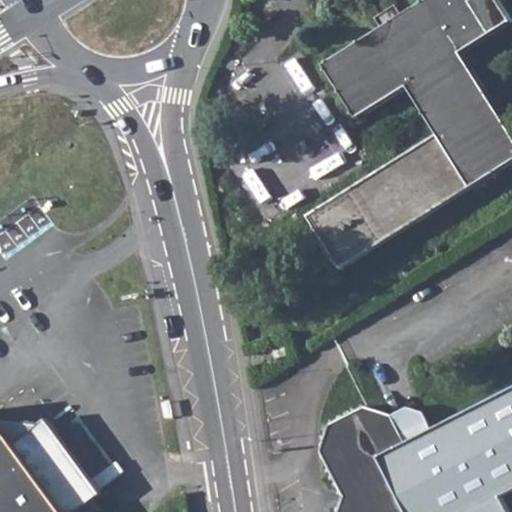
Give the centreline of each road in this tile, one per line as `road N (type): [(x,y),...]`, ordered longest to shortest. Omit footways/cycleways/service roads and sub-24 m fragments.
road 1 (tertiary): [(173,187),(236,511)]
road 2 (tertiary): [(173,187),(176,94),(197,39)]
road 3 (tertiary): [(91,74),(126,111),(173,187)]
